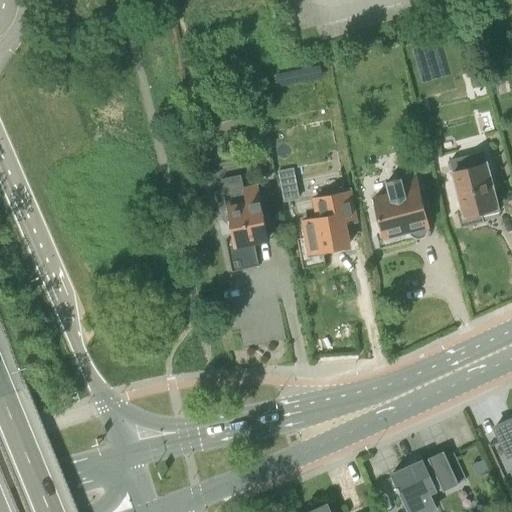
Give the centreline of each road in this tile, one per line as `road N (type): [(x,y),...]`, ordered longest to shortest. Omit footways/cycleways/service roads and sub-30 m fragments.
road 1 (tertiary): [(511,331),(327,406),(125,454)]
road 2 (tertiary): [(159,511),(511,361)]
road 3 (trunk): [(125,454),(0,167)]
road 4 (primary): [(125,454),(0,490)]
road 5 (trunk): [(48,511),(0,392)]
